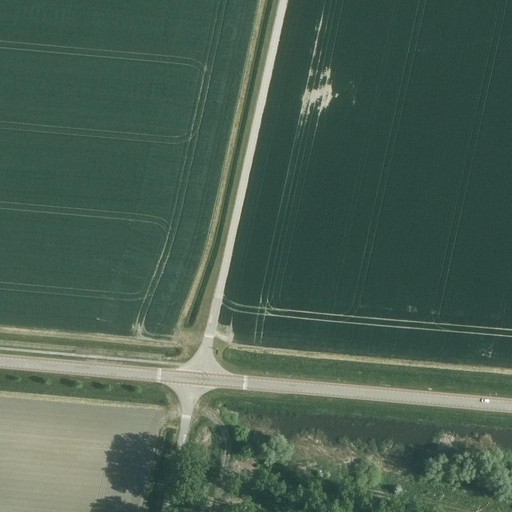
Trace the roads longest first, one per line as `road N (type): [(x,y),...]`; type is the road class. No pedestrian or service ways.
road 1 (unclassified): [(196,377),(283,0)]
road 2 (secondary): [(511,405),(196,377)]
road 3 (secondary): [(196,377),(0,359)]
road 4 (unclassified): [(164,511),(196,377)]
